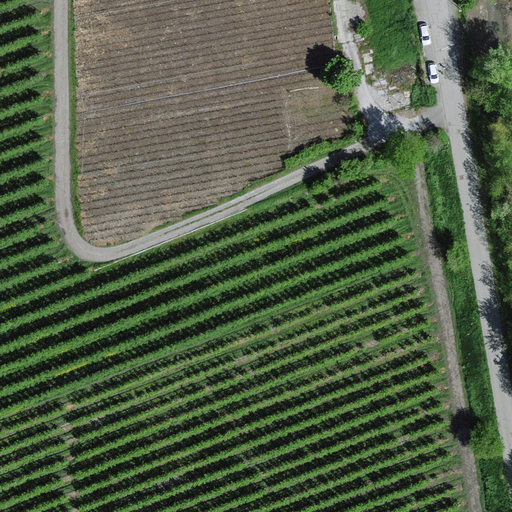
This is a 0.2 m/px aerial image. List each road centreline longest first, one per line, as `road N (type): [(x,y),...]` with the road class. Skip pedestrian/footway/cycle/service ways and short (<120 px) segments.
road 1 (track): [(453,121),(417,122),(363,143),(141,245),(102,257),(76,253),(59,215),(57,0)]
road 2 (unclassified): [(433,0),(511,483)]
road 3 (track): [(417,122),(475,511)]
